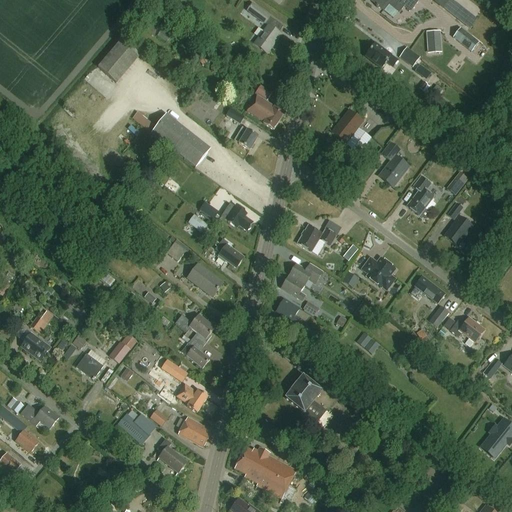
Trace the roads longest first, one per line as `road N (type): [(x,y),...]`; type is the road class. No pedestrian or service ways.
road 1 (secondary): [(205,511),(287,161)]
road 2 (unclassified): [(511,327),(287,161)]
road 3 (residential): [(182,511),(0,365)]
road 4 (secondary): [(287,161),(326,0)]
